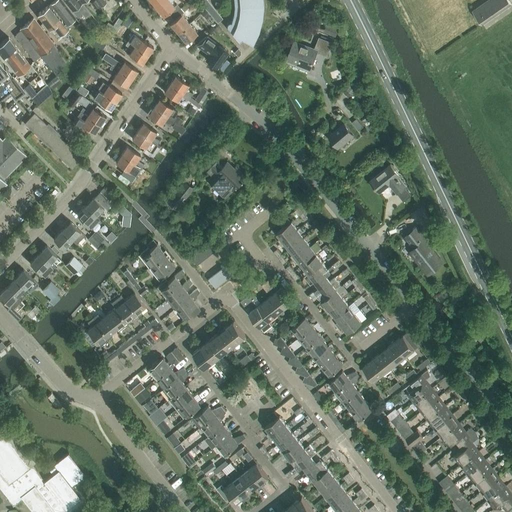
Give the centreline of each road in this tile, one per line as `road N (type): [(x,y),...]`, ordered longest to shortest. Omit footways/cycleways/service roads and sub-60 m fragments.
road 1 (primary): [(511,337),(350,0)]
road 2 (residential): [(417,307),(268,134),(170,48)]
road 3 (residential): [(399,511),(227,297)]
road 4 (residential): [(257,511),(287,488),(173,339)]
road 5 (residential): [(170,48),(77,186)]
road 6 (residential): [(511,429),(417,307)]
road 7 (residential): [(183,511),(96,399)]
road 8 (residential): [(96,399),(61,385),(0,314)]
road 9 (residential): [(458,511),(377,411)]
